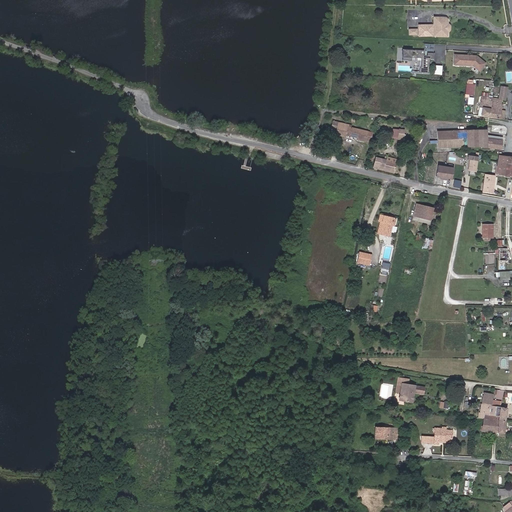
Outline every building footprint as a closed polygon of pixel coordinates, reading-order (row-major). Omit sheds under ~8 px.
[(429,38),(443,38),(443,33),(445,32),(446,32),(446,31),(446,29),(446,27),(446,26),(444,25),(443,25),(442,25),(442,24),(442,23),(442,22),(442,21),(441,21),(441,20),(440,20),(439,20),(438,20),(438,18),(429,18),(429,38)] [(430,59),(430,53),(425,53),(425,56),(422,56),(422,51),(410,52),(411,53),(408,53),(408,51),(399,52),(399,62),(408,62),(407,59),(417,59),(417,68),(416,68),(416,74),(426,74),(425,59),(430,59)] [(473,55),(452,53),(452,62),(470,64),(476,68),(482,61),(476,57),(475,58),(473,57),(474,55),(473,55)] [(475,94),(476,83),(474,83),(474,79),(467,79),(466,94),(475,94)] [(498,110),(500,98),(502,98),(504,87),(497,86),(495,97),(490,97),(487,116),(497,118),(498,110)] [(487,116),(490,97),(486,96),(479,95),(476,114),(487,116)] [(345,124),(336,122),(333,133),(342,135),(343,134),(355,137),(355,138),(364,141),(364,139),(368,140),(370,132),(348,126),(345,125),(345,124)] [(391,127),(390,138),(402,139),(403,129),(391,127)] [(484,134),(484,129),(435,131),(437,146),(459,145),(483,145),(499,148),(500,139),(484,137),(484,134)] [(468,159),(467,170),(474,171),(476,151),(474,150),(474,155),(467,154),(466,158),(468,159)] [(510,175),(511,158),(511,155),(498,154),(497,154),(494,173),(510,175)] [(392,172),(394,162),(385,159),(374,156),(371,167),(392,172)] [(453,167),(438,164),(435,175),(439,176),(439,177),(446,179),(446,177),(451,178),(453,167)] [(492,175),(483,174),(481,191),(490,192),(492,175)] [(428,223),(432,207),(416,204),(412,219),(428,223)] [(381,215),(377,214),(376,221),(377,221),(380,222),(377,234),(388,236),(389,230),(390,224),(393,225),(394,218),(392,218),(392,217),(381,215)] [(489,237),(491,237),(492,224),(482,224),(482,237),(485,237),(487,237),(489,237)] [(420,240),(423,230),(417,228),(414,239),(420,240)] [(431,239),(424,237),(422,246),(429,248),(431,239)] [(369,255),(359,253),(358,262),(367,264),(369,255)] [(400,392),(398,400),(411,402),(413,392),(422,394),(423,387),(407,384),(408,379),(403,378),(400,392)] [(491,401),(491,397),(482,396),(480,413),(478,412),(477,418),(483,418),(484,413),(490,414),(491,406),(491,401)] [(483,418),(504,421),(506,408),(500,407),(491,406),(490,414),(484,413),(483,418)] [(503,433),(504,421),(483,418),(483,424),(480,424),(479,430),(503,433)] [(397,426),(374,425),(373,437),(397,438),(397,426)] [(441,439),(444,439),(451,439),(452,428),(445,428),(445,425),(440,425),(440,426),(433,426),(433,445),(438,444),(438,442),(441,442),(441,439)]
